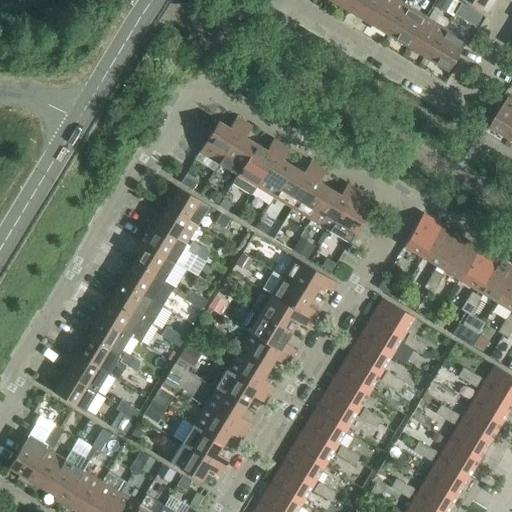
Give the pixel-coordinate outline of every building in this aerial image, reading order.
[(330,0),(349,11),(356,0),(330,0)] [(369,23),(382,0),(356,0),(349,11),(369,23)] [(397,0),(382,0),(369,23),(388,35),(406,5),(397,0)] [(446,12),(453,0),(438,0),(434,7),(445,13),(446,12)] [(465,0),(481,9),(486,0),(465,0)] [(471,9),(461,3),(454,14),(464,20),(471,9)] [(406,5),(388,35),(408,47),(426,17),(406,5)] [(426,17),(408,47),(427,59),(445,29),(426,17)] [(448,71),(466,42),(445,29),(427,59),(448,71)] [(511,99),(509,97),(491,127),(511,139),(511,138),(511,99)] [(218,121),(199,152),(219,164),(244,122),(236,117),(230,128),(218,121)] [(245,138),(252,127),(244,122),(219,164),(237,175),(256,144),(245,138)] [(273,139),(267,151),(256,144),(237,175),(256,186),(281,144),(273,139)] [(282,160),(289,149),(281,144),(256,186),(274,197),(293,167),(282,160)] [(310,162),(304,173),(293,167),(274,197),(293,209),(318,166),(310,162)] [(319,183),(326,171),(318,166),(293,209),(311,220),(330,189),(319,183)] [(187,173),(181,183),(193,190),(199,180),(187,173)] [(347,184),(340,195),(330,189),(311,220),(330,231),(355,189),(347,184)] [(168,194),(173,196),(166,207),(197,225),(209,206),(174,185),(168,194)] [(349,243),(368,212),(356,205),(363,194),(355,189),(330,231),(349,243)] [(215,190),(210,199),(219,204),(224,195),(215,190)] [(160,217),(156,215),(151,223),(186,244),(197,225),(166,207),(160,217)] [(225,228),(230,219),(221,213),(215,223),(225,228)] [(422,215),(404,246),(423,258),(442,227),(422,215)] [(270,227),(261,221),(256,228),(266,234),(270,227)] [(146,231),(150,233),(144,244),(175,262),(186,244),(151,223),(146,231)] [(442,227),(423,258),(442,269),(460,238),(442,227)] [(301,237),(293,250),(307,259),(315,246),(301,237)] [(460,238),(442,269),(460,280),(479,249),(460,238)] [(192,241),(187,251),(196,256),(201,247),(192,241)] [(138,254),(133,252),(129,260),(164,281),(175,262),(144,244),(138,254)] [(205,262),(210,252),(201,247),(196,256),(205,262)] [(479,249),(460,280),(479,291),(497,260),(479,249)] [(241,253),(235,264),(246,270),(252,260),(241,253)] [(320,285),(331,292),(336,283),(294,258),(282,277),(313,296),(320,285)] [(321,268),(330,273),(336,264),(327,259),(321,268)] [(164,281),(129,260),(124,268),(128,270),(122,281),(163,305),(174,287),(164,281)] [(511,269),(497,260),(479,291),(497,302),(511,277),(511,269)] [(444,275),(435,269),(430,278),(439,284),(444,275)] [(282,277),(273,271),(262,290),(263,290),(271,295),(313,321),(318,313),(307,306),(313,296),(282,277)] [(229,277),(222,289),(232,295),(239,284),(229,277)] [(511,277),(497,302),(511,311),(511,277)] [(424,288),(433,293),(439,284),(430,278),(424,288)] [(393,285),(383,279),(378,288),(387,294),(393,285)] [(115,291),(111,289),(106,296),(152,324),(163,305),(122,281),(115,291)] [(192,304),(198,295),(189,290),(183,299),(192,304)] [(263,290),(251,309),(260,314),(291,333),(297,322),(309,329),(313,321),(271,295),(263,290)] [(481,297),(472,292),(466,301),(476,307),(481,297)] [(201,310),(207,301),(198,295),(192,304),(201,310)] [(101,305),(106,307),(99,318),(130,336),(140,342),(152,324),(106,296),(101,305)] [(216,296),(208,307),(219,313),(226,302),(216,296)] [(414,318),(383,299),(372,318),(402,337),(414,318)] [(461,310),(470,315),(476,307),(466,301),(461,310)] [(251,309),(240,327),(249,332),(291,358),(296,350),(285,343),(291,333),(260,314),(251,309)] [(511,316),(509,314),(503,323),(511,328),(511,316)] [(93,328),(89,326),(84,333),(119,355),(130,336),(99,318),(93,328)] [(360,337),(391,355),(402,337),(372,318),(360,337)] [(460,323),(452,335),(471,346),(478,334),(460,323)] [(498,332),(507,338),(511,330),(511,328),(503,323),(498,332)] [(170,342),(176,332),(167,327),(161,336),(170,342)] [(179,347),(185,338),(184,337),(176,332),(170,342),(179,347)] [(275,359),(286,366),(291,358),(249,332),(238,351),(269,370),(275,359)] [(79,341),(83,344),(77,355),(108,373),(118,379),(126,366),(120,362),(122,357),(119,355),(84,333),(79,341)] [(409,335),(403,344),(412,349),(418,340),(409,335)] [(490,341),(479,335),(473,345),(483,352),(490,341)] [(349,355),(380,374),(391,355),(360,337),(349,355)] [(421,355),(427,345),(418,340),(412,349),(421,355)] [(186,345),(179,357),(194,366),(201,354),(186,345)] [(274,387),(262,380),(269,370),(238,351),(227,369),(269,395),(274,387)] [(125,352),(122,357),(120,362),(126,366),(129,367),(134,358),(125,352)] [(71,365),(66,363),(61,370),(97,392),(108,373),(77,355),(71,365)] [(338,374),(369,392),(380,374),(349,355),(338,374)] [(138,372),(143,363),(134,358),(129,367),(138,372)] [(511,376),(494,366),(482,385),(511,403),(511,376)] [(463,368),(458,377),(467,382),(472,373),(463,368)] [(253,396),(264,403),(269,395),(227,369),(215,388),(246,407),(253,396)] [(57,378),(61,381),(54,392),(85,411),(97,392),(61,370),(57,378)] [(386,371),(381,381),(390,386),(395,377),(386,371)] [(169,373),(164,382),(175,388),(180,380),(169,373)] [(476,388),(481,379),(472,373),(467,382),(476,388)] [(327,392),(358,411),(369,392),(338,374),(327,392)] [(399,392),(404,382),(395,377),(390,386),(399,392)] [(471,403),(502,422),(511,405),(511,403),(482,385),(471,403)] [(251,424),(240,417),(246,407),(215,388),(204,406),(246,432),(251,424)] [(153,400),(165,408),(171,398),(159,390),(153,400)] [(316,411),(346,429),(358,411),(327,392),(316,411)] [(125,415),(131,406),(122,401),(122,400),(116,409),(125,415)] [(145,413),(158,420),(165,408),(153,400),(145,413)] [(460,422),(491,441),(502,422),(471,403),(460,422)] [(441,405),(435,414),(444,419),(450,410),(441,405)] [(137,416),(140,411),(131,406),(125,415),(134,420),(137,416)] [(230,433),(242,440),(246,432),(204,406),(193,425),(224,444),(230,433)] [(364,408),(358,418),(367,423),(373,414),(364,408)] [(453,425),(459,416),(450,410),(444,419),(453,425)] [(346,429),(316,411),(305,429),(335,448),(346,429)] [(376,429),(382,419),(373,414),(367,423),(376,429)] [(449,440),(479,459),(491,441),(460,422),(449,440)] [(49,433),(35,424),(9,468),(20,475),(17,479),(25,484),(47,449),(42,446),(44,442),(49,433)] [(64,430),(55,424),(49,433),(59,439),(64,430)] [(229,461),(217,454),(224,444),(193,425),(182,443),(224,469),(229,461)] [(134,428),(128,438),(138,444),(144,434),(134,428)] [(106,444),(112,435),(103,429),(97,438),(106,444)] [(335,448),(305,429),(293,448),(324,466),(335,448)] [(44,442),(53,448),(59,439),(49,433),(44,442)] [(113,433),(106,445),(117,451),(123,439),(113,433)] [(101,453),(106,444),(97,438),(92,447),(101,453)] [(437,459),(468,478),(479,459),(449,440),(437,459)] [(419,441),(413,451),(422,456),(428,447),(419,441)] [(170,463),(201,481),(208,470),(219,477),(224,469),(182,443),(170,463)] [(342,445),(336,455),(345,460),(351,451),(342,445)] [(431,462),(437,452),(428,447),(422,456),(431,462)] [(324,466),(293,448),(282,466),(313,485),(324,466)] [(33,489),(36,484),(46,491),(65,460),(47,449),(25,484),(33,489)] [(57,497),(54,501),(62,506),(84,471),(90,461),(71,450),(65,460),(46,491),(57,497)] [(144,466),(150,456),(140,451),(135,460),(144,466)] [(354,466),(360,456),(351,451),(345,460),(354,466)] [(426,477),(457,496),(468,478),(437,459),(426,477)] [(139,475),(144,466),(135,460),(129,469),(138,475),(139,475)] [(313,485),(282,466),(271,485),(302,503),(313,485)] [(70,511),(73,507),(81,511),(84,511),(102,482),(84,471),(62,506),(70,511)] [(191,482),(181,476),(176,485),(186,491),(191,482)] [(447,511),(457,496),(426,477),(415,496),(441,511),(447,511)] [(396,478),(391,488),(400,493),(405,484),(396,478)] [(109,511),(120,493),(102,482),(84,511),(109,511)] [(319,482),(314,491),(323,497),(328,488),(319,482)] [(409,499),(414,489),(405,484),(400,493),(409,499)] [(296,511),(302,503),(271,485),(260,503),(274,511),(296,511)] [(332,502),(337,493),(328,488),(323,497),(332,502)] [(134,511),(139,505),(120,493),(109,511),(134,511)] [(197,493),(190,505),(197,509),(204,498),(197,493)] [(441,511),(415,496),(405,511),(441,511)] [(254,511),(274,511),(260,503),(254,511)]
